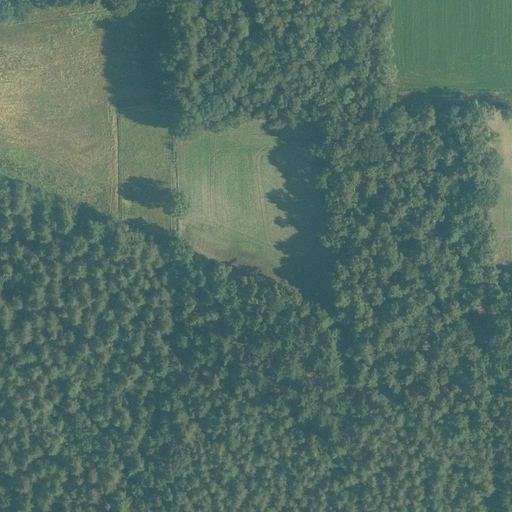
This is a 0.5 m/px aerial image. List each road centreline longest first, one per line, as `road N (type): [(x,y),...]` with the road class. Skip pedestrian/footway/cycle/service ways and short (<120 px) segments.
road 1 (track): [(492,511),(487,99)]
road 2 (track): [(170,511),(168,252)]
